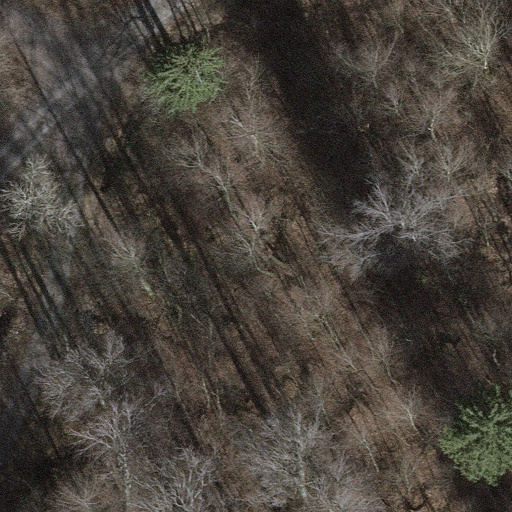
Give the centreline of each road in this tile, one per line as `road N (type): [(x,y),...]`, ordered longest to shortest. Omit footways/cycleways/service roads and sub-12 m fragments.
road 1 (track): [(165,0),(95,60),(75,210),(0,421)]
road 2 (track): [(0,177),(95,60)]
